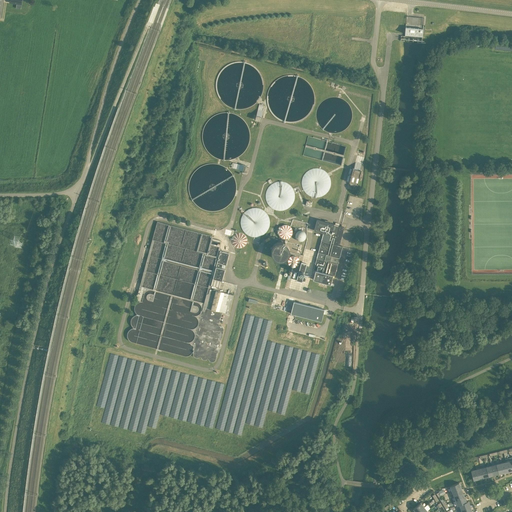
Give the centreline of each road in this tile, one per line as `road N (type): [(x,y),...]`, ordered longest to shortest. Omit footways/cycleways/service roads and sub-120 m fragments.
road 1 (unclassified): [(5,511),(22,389),(74,187)]
road 2 (unclassified): [(74,187),(140,0)]
